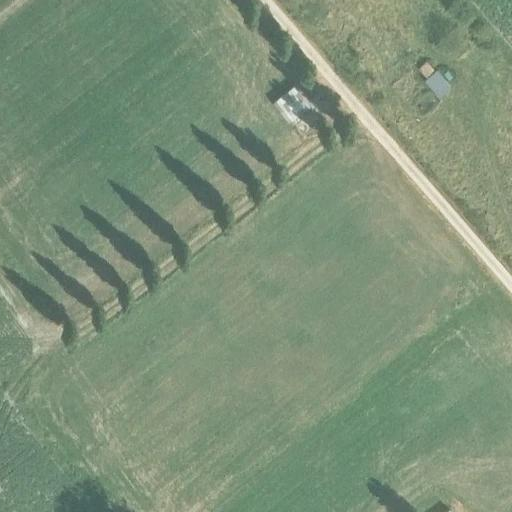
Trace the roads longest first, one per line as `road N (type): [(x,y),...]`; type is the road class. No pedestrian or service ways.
road 1 (track): [(0,273),(41,329),(62,338),(85,330),(342,125),(369,121)]
road 2 (track): [(511,285),(263,0)]
